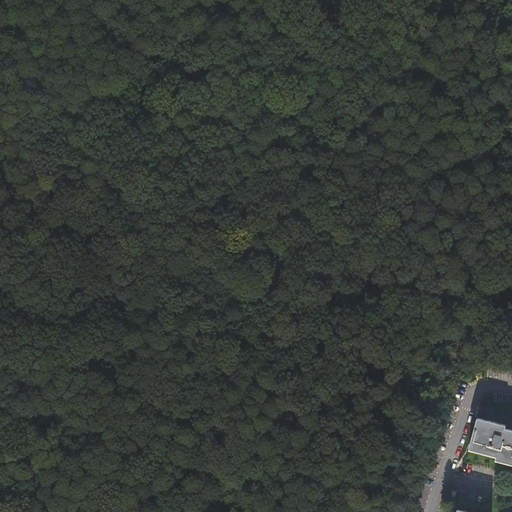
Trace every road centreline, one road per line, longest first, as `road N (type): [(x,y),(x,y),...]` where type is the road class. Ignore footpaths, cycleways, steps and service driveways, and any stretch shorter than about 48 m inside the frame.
road 1 (track): [(371,0),(0,163)]
road 2 (residential): [(511,390),(473,389),(427,511)]
